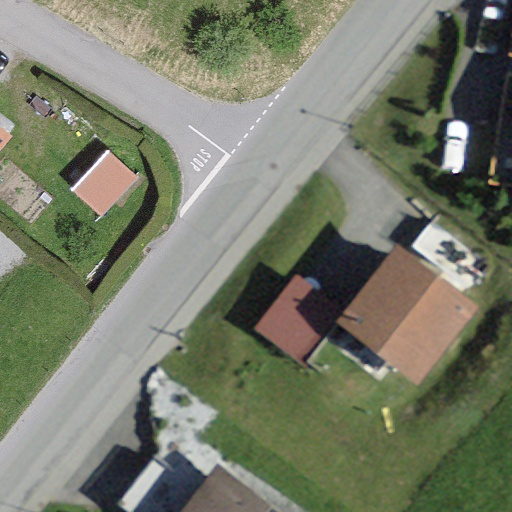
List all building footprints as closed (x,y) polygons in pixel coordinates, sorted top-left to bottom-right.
[(0,153),(9,142),(0,134),(0,153)] [(79,189),(109,213),(143,171),(112,148),(79,189)] [(483,286),(406,230),(350,305),(427,362),(483,286)] [(308,362),(350,306),(303,271),(261,328),(308,362)] [(296,511),(228,457),(183,511),(296,511)]
